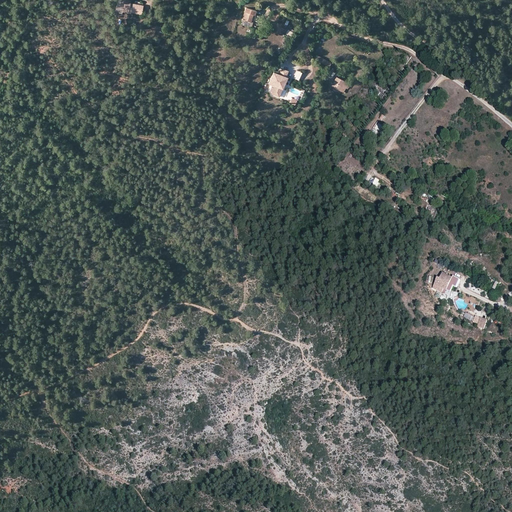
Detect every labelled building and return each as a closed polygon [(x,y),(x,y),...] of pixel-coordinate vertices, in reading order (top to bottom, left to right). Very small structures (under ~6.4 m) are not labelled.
[(122,13),(126,0),(124,0),(119,0),(115,11),(122,13)] [(141,14),(143,5),(130,2),(128,11),(141,14)] [(255,16),(257,10),(245,7),(242,20),(251,23),(254,15),(255,16)] [(316,48),(311,49),(313,58),(329,67),(332,62),(319,55),(316,48)] [(299,80),(302,72),(296,70),(293,79),(299,80)] [(287,77),(279,74),(273,71),(269,84),(272,85),(269,90),(272,92),(271,94),(279,97),(287,77)] [(347,90),(350,84),(336,77),(331,86),(343,92),(345,88),(347,90)] [(289,103),(295,105),(298,100),(292,97),(289,103)] [(348,129),(351,125),(346,120),(342,125),(348,129)] [(379,132),(384,126),(378,122),(373,128),(379,132)] [(451,284),(454,278),(444,273),(441,278),(439,277),(433,287),(446,294),(451,284)] [(455,276),(454,278),(451,284),(458,287),(462,280),(455,276)] [(473,321),(475,317),(466,313),(464,317),(473,321)] [(488,320),(481,318),(479,324),(478,327),(485,329),(488,320)]
